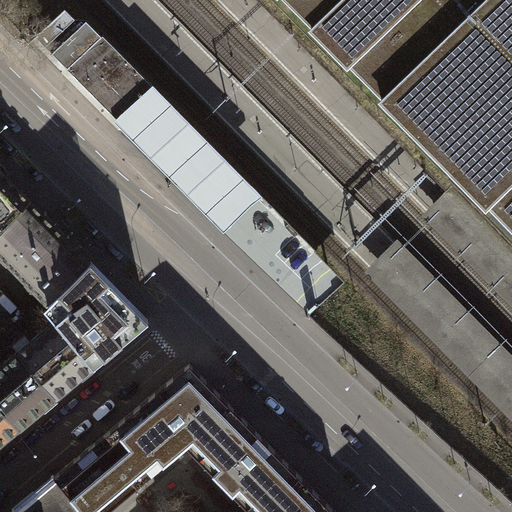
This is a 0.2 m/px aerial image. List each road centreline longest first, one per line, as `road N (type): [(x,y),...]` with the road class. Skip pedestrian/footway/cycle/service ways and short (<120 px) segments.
road 1 (primary): [(221,294),(0,84)]
road 2 (residential): [(0,484),(221,294)]
road 3 (primary): [(429,490),(221,294)]
